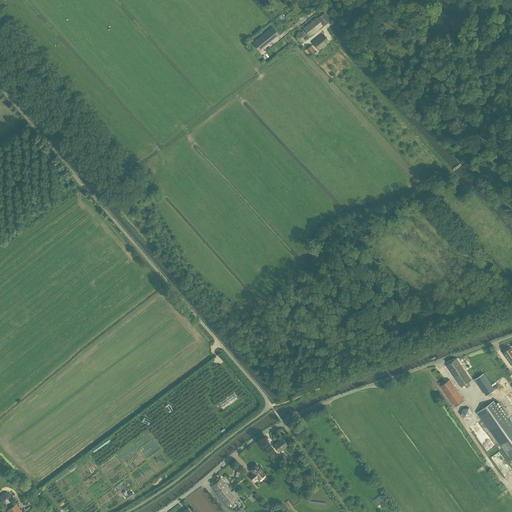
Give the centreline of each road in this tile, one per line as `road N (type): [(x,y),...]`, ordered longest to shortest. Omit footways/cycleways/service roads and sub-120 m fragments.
road 1 (unclassified): [(128,511),(271,405),(0,87)]
road 2 (unclassified): [(160,511),(270,428),(511,335)]
road 3 (track): [(440,360),(475,416),(467,429),(511,493)]
